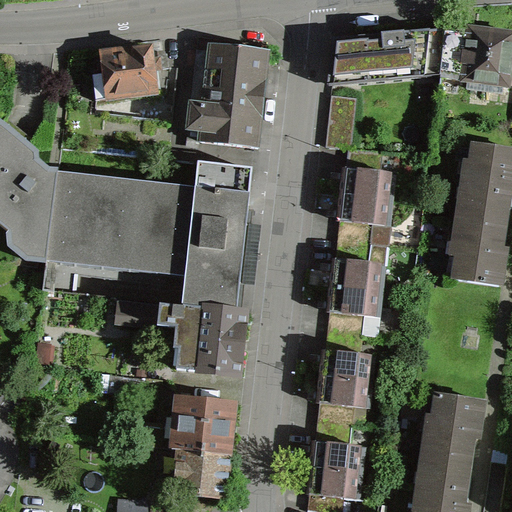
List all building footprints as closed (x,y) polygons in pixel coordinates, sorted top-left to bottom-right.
[(329,97),(452,91),(459,25),(326,34),(329,97)] [(511,30),(459,25),(452,91),(511,97),(511,30)] [(96,103),(170,93),(164,45),(104,53),(107,75),(92,77),(96,103)] [(271,150),(278,52),(211,47),(204,146),(271,150)] [(26,260),(47,261),(57,170),(58,166),(51,167),(39,156),(39,149),(0,116),(0,226),(6,232),(7,247),(26,260)] [(500,285),(511,184),(511,146),(456,140),(439,278),(500,285)] [(262,175),(200,167),(198,190),(187,278),(184,304),(246,311),(262,175)] [(400,228),(405,173),(350,167),(344,223),(378,226),(400,228)] [(187,278),(198,190),(57,170),(47,261),(187,278)] [(344,223),(342,241),(376,244),(378,226),(344,223)] [(393,266),(394,246),(376,244),(342,241),(338,261),(393,266)] [(393,266),(338,261),(332,319),(383,325),(387,325),(393,266)] [(246,311),(184,304),(166,302),(52,291),(48,326),(183,340),(180,377),(254,384),(261,312),(246,311)] [(332,319),(329,332),(365,336),(382,339),(383,325),(332,319)] [(363,359),(364,345),(365,336),(329,332),(327,355),(363,359)] [(363,359),(327,355),(323,405),(370,410),(377,411),(383,360),(363,359)] [(463,511),(482,394),(427,386),(407,511),(463,511)] [(186,399),(181,448),(245,454),(250,406),(186,399)] [(323,405),(320,425),(367,431),(370,410),(323,405)] [(320,425),(318,442),(365,448),(367,431),(320,425)] [(365,448),(318,442),(311,497),(367,503),(373,449),(365,448)] [(181,448),(177,497),(240,503),(245,454),(181,448)]
